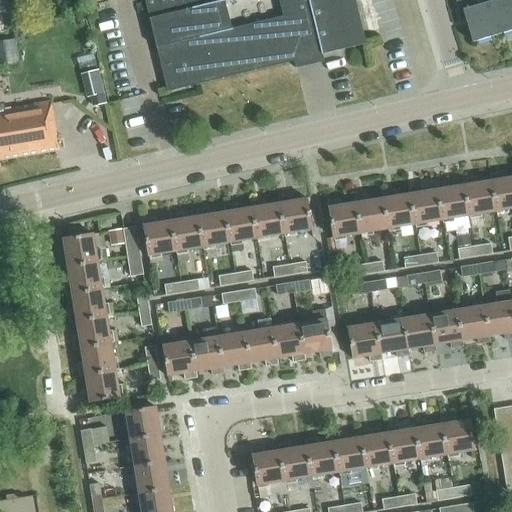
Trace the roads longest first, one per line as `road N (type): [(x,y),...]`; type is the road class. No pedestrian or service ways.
road 1 (tertiary): [(0,222),(464,102)]
road 2 (residential): [(218,511),(202,416),(511,368)]
road 3 (unknown): [(47,210),(64,405)]
